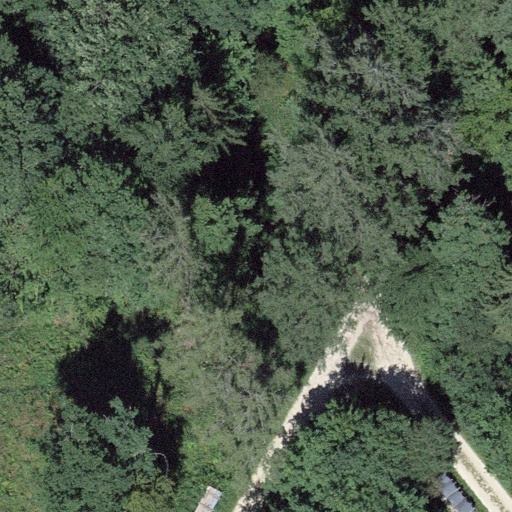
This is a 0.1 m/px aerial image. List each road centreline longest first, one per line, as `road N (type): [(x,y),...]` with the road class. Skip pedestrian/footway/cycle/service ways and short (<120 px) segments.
road 1 (track): [(503,511),(352,329),(252,511)]
road 2 (track): [(352,329),(511,32)]
